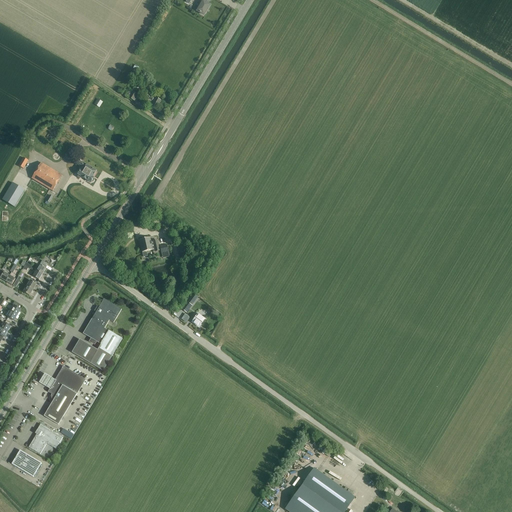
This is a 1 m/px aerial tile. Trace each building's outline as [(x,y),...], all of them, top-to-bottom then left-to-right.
[(204,15),(210,5),(203,1),(197,11),(204,15)] [(147,91),(149,87),(139,81),(135,88),(142,93),(145,89),(147,91)] [(155,99),(148,94),(146,98),(151,101),(149,104),(151,105),(150,107),(156,110),(162,101),(156,98),(155,99)] [(99,108),(103,102),(98,99),(94,104),(99,108)] [(24,169),(28,161),(23,158),(18,166),(24,169)] [(94,178),(93,177),(97,171),(91,168),(92,168),(91,167),(90,166),(89,166),(89,167),(79,160),(77,164),(82,168),(78,175),(79,175),(77,177),(80,179),(82,177),(91,183),(91,182),(92,182),(94,182),(94,181),(94,179),(94,178)] [(53,191),(62,176),(41,163),(32,179),(53,191)] [(14,207),(22,194),(25,190),(13,183),(2,200),(14,207)] [(150,238),(140,240),(142,253),(143,252),(144,253),(143,253),(144,257),(147,256),(147,252),(146,253),(145,252),(153,250),(154,252),(160,251),(157,240),(151,242),(150,238)] [(162,253),(169,252),(167,245),(160,246),(162,253)] [(33,257),(30,262),(38,266),(41,262),(33,257)] [(42,274),(46,269),(40,265),(36,271),(42,274)] [(6,282),(9,276),(4,272),(5,271),(2,270),(0,272),(0,276),(1,277),(0,278),(6,282)] [(42,274),(36,271),(34,274),(32,273),(31,275),(33,277),(39,280),(42,274)] [(6,282),(11,285),(15,279),(9,276),(6,282)] [(27,286),(33,290),(36,284),(30,281),(27,286)] [(29,296),(33,290),(27,286),(23,292),(29,296)] [(198,297),(193,294),(188,301),(192,305),(198,297)] [(79,340),(72,352),(103,371),(122,339),(104,328),(109,320),(113,323),(121,309),(104,299),(99,308),(97,307),(94,311),(96,312),(83,334),(101,344),(97,350),(79,340)] [(187,302),(182,309),(186,313),(192,305),(187,302)] [(17,315),(21,310),(14,306),(11,311),(17,315)] [(14,321),(17,315),(11,311),(7,317),(14,321)] [(198,314),(192,322),(199,327),(205,319),(198,314)] [(7,332),(10,326),(4,322),(0,328),(7,332)] [(53,395),(52,396),(53,398),(54,399),(46,412),(44,416),(58,425),(61,421),(85,380),(68,369),(63,367),(55,381),(54,380),(53,381),(49,386),(49,388),(50,388),(48,392),(53,395)] [(44,372),(39,381),(50,388),(56,379),(44,372)] [(56,449),(63,438),(45,427),(40,424),(37,429),(35,434),(36,434),(29,447),(40,454),(46,443),(56,449)] [(33,477),(41,463),(20,451),(17,456),(15,457),(15,459),(12,464),(33,477)] [(289,511),(344,511),(355,497),(314,468),(303,485),(285,509),(289,511)]
